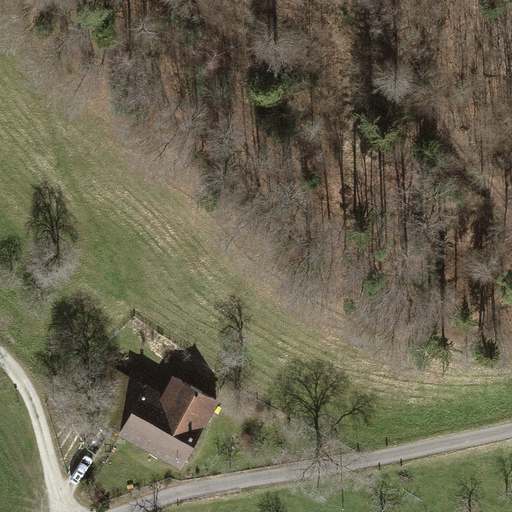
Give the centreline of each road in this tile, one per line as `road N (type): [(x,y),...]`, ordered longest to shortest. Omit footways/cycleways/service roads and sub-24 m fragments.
road 1 (unclassified): [(511,430),(180,492),(126,511)]
road 2 (track): [(368,0),(439,130),(511,215)]
road 3 (track): [(66,511),(41,415),(0,353)]
